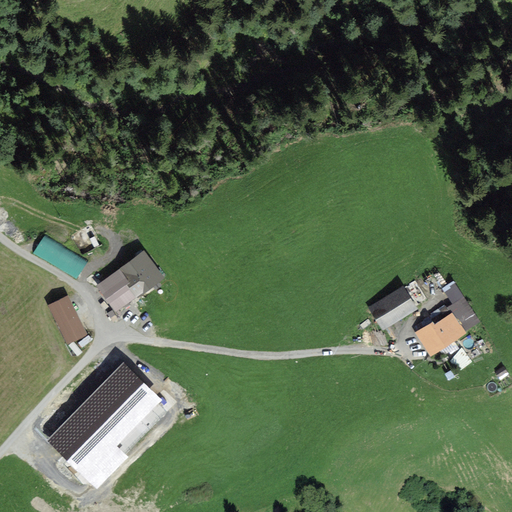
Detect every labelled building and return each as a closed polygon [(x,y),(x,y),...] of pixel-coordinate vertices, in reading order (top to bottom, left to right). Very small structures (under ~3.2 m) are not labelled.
[(78,278),(89,260),(46,233),(35,251),(78,278)] [(290,254),(303,245),(296,234),(283,243),(290,254)] [(100,285),(116,307),(122,303),(125,308),(130,304),(126,299),(156,278),(158,280),(163,276),(145,252),(100,285)] [(443,287),(452,304),(465,298),(455,280),(443,287)] [(373,307),(385,325),(413,308),(401,289),(373,307)] [(51,305),(68,340),(84,332),(67,297),(51,305)] [(430,349),(461,328),(452,315),(434,327),(432,324),(418,333),(430,349)] [(464,355),(454,362),(461,372),(471,365),(464,355)]
